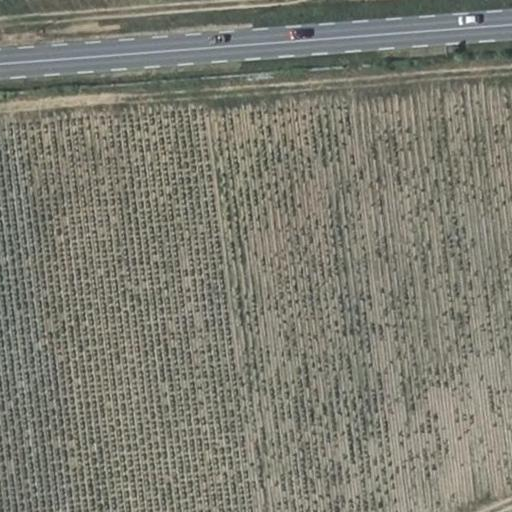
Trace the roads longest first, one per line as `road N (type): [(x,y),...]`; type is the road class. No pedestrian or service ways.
road 1 (secondary): [(0,66),(511,27)]
road 2 (track): [(0,23),(291,0)]
